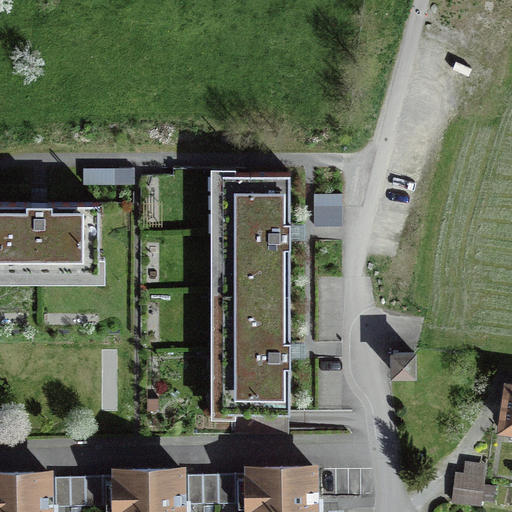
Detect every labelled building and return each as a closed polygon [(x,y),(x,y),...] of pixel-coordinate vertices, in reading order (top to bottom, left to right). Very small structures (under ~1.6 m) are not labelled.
[(223,256),(223,291),(290,291),(290,172),(223,172),(223,208),(229,208),(229,256),(223,256)] [(316,192),(315,225),(344,226),(345,193),(316,192)] [(0,201),(0,269),(15,269),(15,263),(63,263),(63,269),(99,269),(99,202),(0,201)] [(290,410),(290,291),(223,291),(223,326),(229,326),(229,374),(223,374),(223,410),(290,410)] [(393,373),(414,373),(414,352),(393,352),(393,373)] [(511,385),(509,386),(503,425),(509,426),(508,432),(510,438),(511,438),(511,385)] [(251,502),(251,511),(313,511),(313,465),(250,466),(250,472),(251,502)] [(118,505),(118,511),(180,511),(180,467),(118,468),(118,475),(118,505)] [(0,471),(0,511),(48,511),(48,471),(0,471)] [(218,503),(236,503),(235,472),(218,473),(218,503)] [(250,472),(235,472),(236,503),(251,502),(250,472)] [(484,475),(456,472),(452,501),(481,504),(484,475)] [(189,503),(203,503),(203,473),(188,473),(189,503)] [(203,503),(218,503),(218,473),(203,473),(203,503)] [(56,506),(71,505),(70,475),(55,475),(56,506)] [(86,475),(70,475),(71,505),(86,505),(86,475)] [(103,475),(86,475),(86,505),(103,505),(103,475)] [(118,475),(103,475),(103,505),(118,505),(118,475)]
